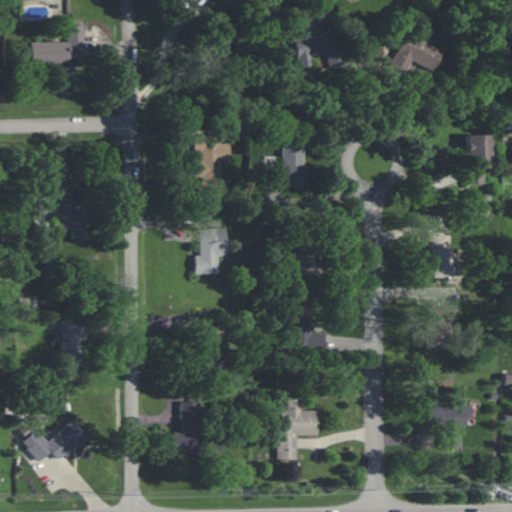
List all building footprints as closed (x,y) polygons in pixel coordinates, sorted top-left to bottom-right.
[(440,51),(424,43),(428,34),(408,25),(389,67),(403,73),(408,60),(432,71),(440,51)] [(31,43),(31,64),(67,64),(67,60),(84,60),(84,43),(84,26),(66,27),(66,42),(31,43)] [(326,66),(343,62),(340,47),(328,50),(323,27),(300,33),(300,36),(290,38),(297,68),(311,64),(309,56),(323,53),(326,66)] [(488,134),(464,134),(464,183),(482,183),(482,168),(488,168),(488,134)] [(193,135),(219,136),(220,144),(229,143),(230,161),(220,160),(221,189),(202,189),(202,178),(194,177),(194,161),(202,161),(202,152),(193,151),(193,139),(193,135)] [(300,186),(301,142),(279,142),(279,169),(271,169),(271,186),(300,186)] [(56,182),(64,182),(72,182),(73,199),(76,199),(77,210),(85,210),(87,241),(72,242),(71,231),(57,231),(57,214),(36,214),(36,196),(56,195),(56,182)] [(226,229),(226,257),(218,256),(218,274),(194,274),(194,256),(199,256),(199,236),(199,229),(226,229)] [(447,232),(427,232),(427,277),(447,277),(447,232)] [(312,274),(313,250),(291,250),(291,273),(312,274)] [(456,319),(455,304),(432,305),(433,320),(456,319)] [(310,306),(285,306),(287,349),(322,348),(321,328),(310,329),(310,306)] [(62,365),(61,320),(87,320),(87,328),(87,341),(82,341),(82,365),(62,365)] [(443,323),(425,322),(424,338),(442,339),(443,323)] [(194,334),(194,352),(200,352),(200,365),(204,365),(204,383),(230,383),(230,334),(204,334),(194,334)] [(501,384),(511,384),(511,374),(501,374),(501,384)] [(315,435),(315,410),(299,410),(299,399),(285,399),(285,409),(276,409),(276,459),(295,459),(295,435),(315,435)] [(199,402),(180,402),(180,416),(181,433),(173,433),(173,451),(195,451),(195,455),(225,454),(225,432),(193,433),(193,422),(200,422),(199,402)] [(469,406),(424,405),(424,425),(448,426),(447,448),(461,448),(461,418),(469,419),(469,406)] [(84,437),(69,420),(46,441),(39,434),(24,448),(37,461),(48,450),(58,461),(84,437)]
